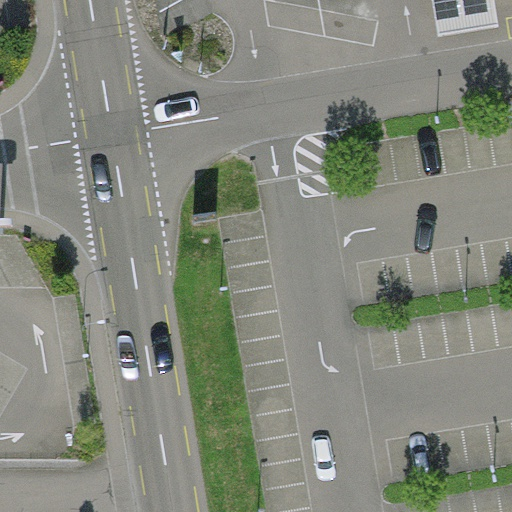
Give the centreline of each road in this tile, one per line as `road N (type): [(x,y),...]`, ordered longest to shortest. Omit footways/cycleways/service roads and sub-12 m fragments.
road 1 (residential): [(113,140),(511,75)]
road 2 (secondary): [(173,511),(113,140)]
road 3 (secondary): [(113,140),(90,0)]
